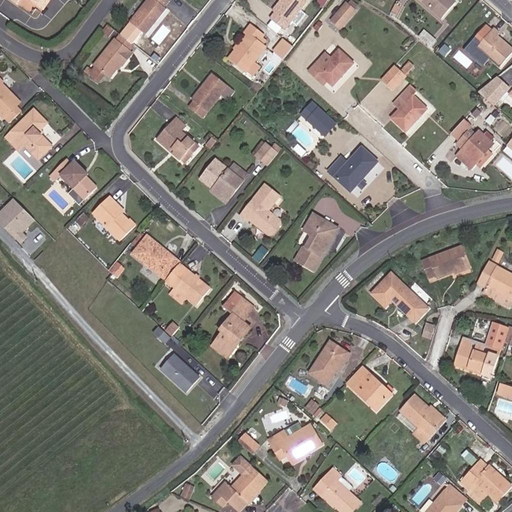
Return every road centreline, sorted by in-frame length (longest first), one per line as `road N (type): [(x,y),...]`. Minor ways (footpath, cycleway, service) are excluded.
road 1 (residential): [(311,315),(300,315),(114,149),(219,0)]
road 2 (unclassified): [(311,315),(217,431),(111,511)]
road 3 (residential): [(511,465),(370,337),(311,315)]
road 4 (unclassified): [(511,204),(436,219),(372,253),(311,315)]
road 5 (residential): [(106,0),(50,68),(0,33)]
road 6 (unknown): [(114,149),(35,58)]
